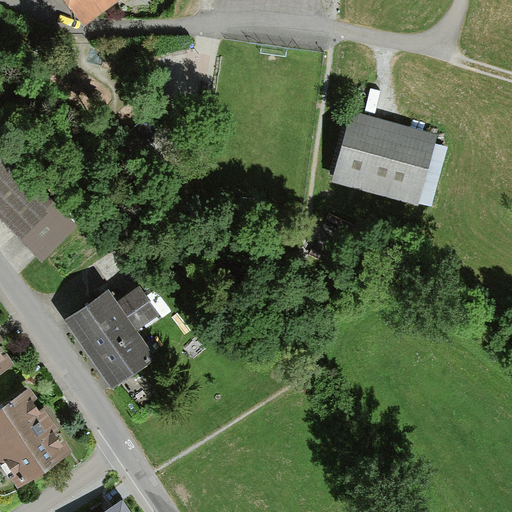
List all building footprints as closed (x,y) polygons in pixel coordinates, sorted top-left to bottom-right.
[(79,0),(87,10),(101,0),(79,0)] [(353,111),(333,182),(416,206),(437,135),(353,111)] [(0,166),(0,246),(17,264),(57,226),(0,166)] [(105,286),(70,310),(117,379),(151,356),(131,326),(152,311),(135,286),(115,300),(105,286)] [(29,387),(0,404),(0,445),(20,478),(67,450),(29,387)] [(130,511),(124,502),(109,511),(130,511)]
